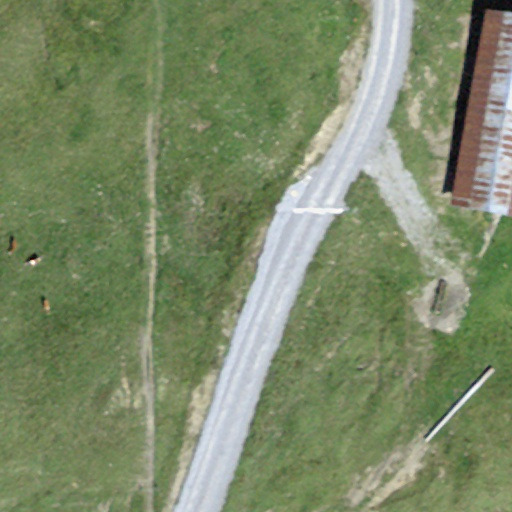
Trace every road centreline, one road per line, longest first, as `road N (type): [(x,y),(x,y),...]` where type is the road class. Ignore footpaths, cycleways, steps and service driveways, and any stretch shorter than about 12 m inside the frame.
road 1 (track): [(393,0),(389,63),(372,108),(273,289),(192,511)]
road 2 (track): [(341,511),(403,450),(436,256),(363,125)]
